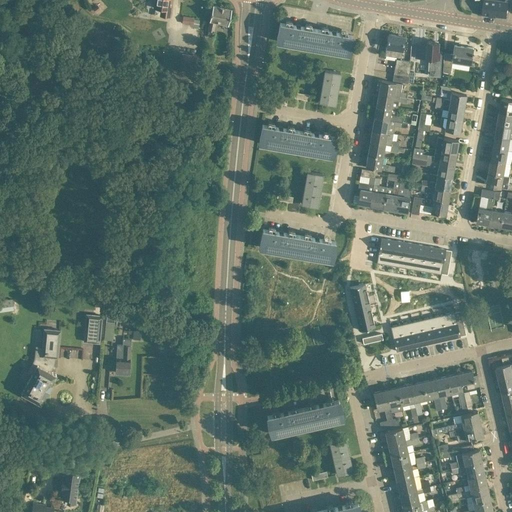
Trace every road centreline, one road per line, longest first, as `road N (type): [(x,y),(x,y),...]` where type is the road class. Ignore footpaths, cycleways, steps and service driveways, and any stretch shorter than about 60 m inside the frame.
road 1 (secondary): [(224,374),(248,55)]
road 2 (residential): [(218,423),(72,451),(2,444)]
road 3 (residential): [(494,26),(459,231)]
road 4 (residential): [(504,511),(494,464),(502,443),(480,351)]
road 5 (residential): [(351,379),(480,351)]
road 6 (residential): [(338,209),(459,231)]
